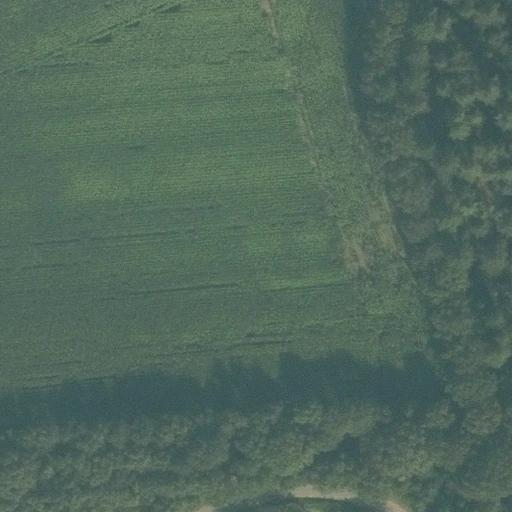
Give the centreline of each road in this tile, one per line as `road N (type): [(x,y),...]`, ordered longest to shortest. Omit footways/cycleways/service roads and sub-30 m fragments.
road 1 (track): [(511,451),(379,433),(205,431),(0,452)]
road 2 (track): [(401,511),(354,492),(294,488),(211,511)]
